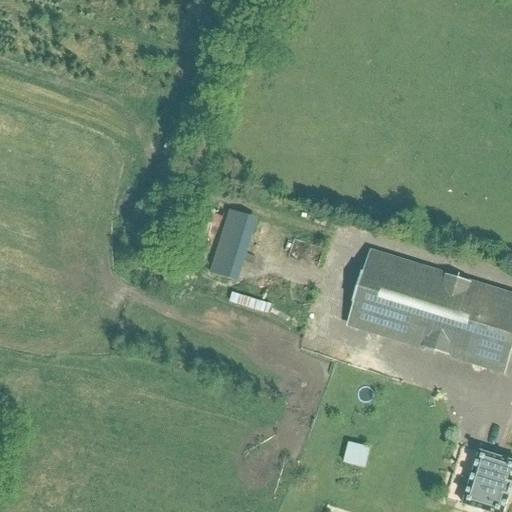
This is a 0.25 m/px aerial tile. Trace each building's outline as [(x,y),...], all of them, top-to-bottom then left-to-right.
[(240,285),(259,221),(229,212),(210,276),(240,285)] [(511,298),(371,255),(364,276),(355,303),(356,304),(349,325),(504,374),(511,352),(511,350),(511,298)] [(285,306),(290,293),(256,280),(251,293),(285,306)] [(492,394),(476,391),(472,411),(487,414),(492,394)] [(369,433),(363,459),(385,463),(390,437),(369,433)] [(481,511),(504,511),(511,486),(511,463),(480,454),(463,506),(481,511)]
